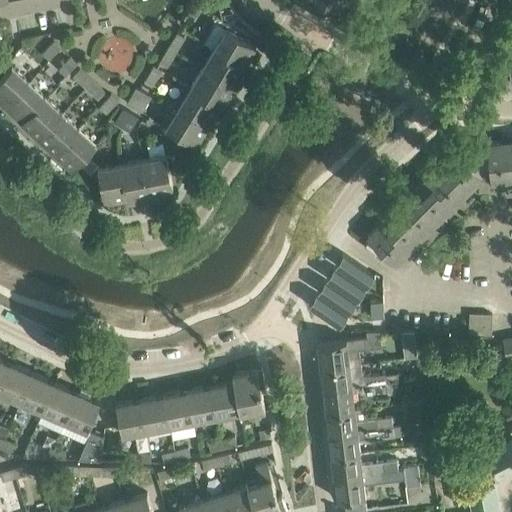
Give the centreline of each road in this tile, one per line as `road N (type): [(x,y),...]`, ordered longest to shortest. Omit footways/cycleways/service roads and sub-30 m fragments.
road 1 (residential): [(0,320),(59,351),(134,365),(203,355),(269,322)]
road 2 (residential): [(269,322),(372,163),(440,103)]
road 3 (residential): [(269,322),(304,349),(321,511)]
road 4 (residential): [(440,103),(263,0)]
